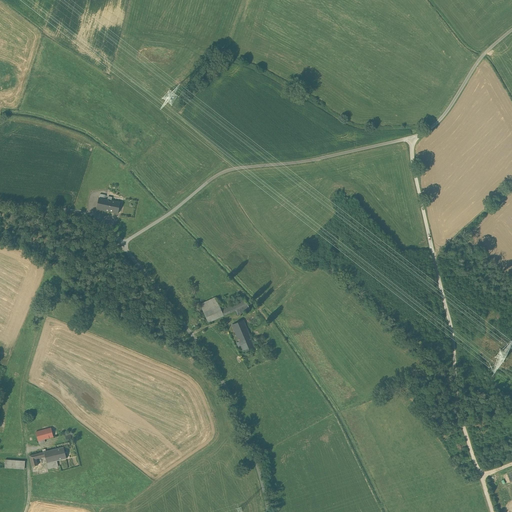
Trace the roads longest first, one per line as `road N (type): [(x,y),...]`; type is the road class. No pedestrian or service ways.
road 1 (unclassified): [(122,244),(226,170),(424,132),(511,29)]
road 2 (track): [(492,511),(456,401),(451,328),(410,138)]
road 3 (unclassified): [(267,511),(255,460),(218,375),(122,244)]
road 4 (track): [(26,449),(26,373),(62,284)]
road 5 (unclassified): [(122,244),(93,215),(0,201)]
